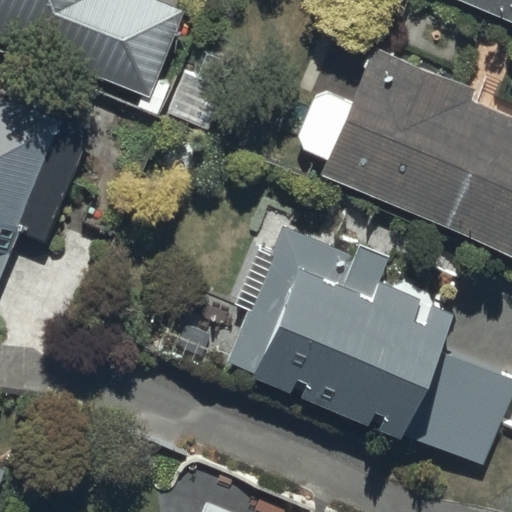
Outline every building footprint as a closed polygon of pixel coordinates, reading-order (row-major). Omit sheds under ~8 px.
[(0,0),(0,38),(146,99),(180,16),(140,0),(0,0)] [(511,0),(448,0),(511,27),(511,0)] [(323,164),(316,181),(511,264),(511,128),(464,108),(470,96),(370,53),(347,105),(315,91),(289,150),(323,164)] [(0,93),(0,277),(19,234),(42,244),(92,134),(0,93)] [(394,447),(397,438),(481,469),(511,385),(511,380),(434,352),(446,320),(426,313),(430,301),(379,282),(386,261),(355,249),(351,259),(276,231),(268,252),(256,247),(232,310),(243,314),(224,367),(251,377),(249,383),(283,396),(286,389),(299,393),(295,405),(362,430),(365,422),(378,427),(373,439),(394,447)]
